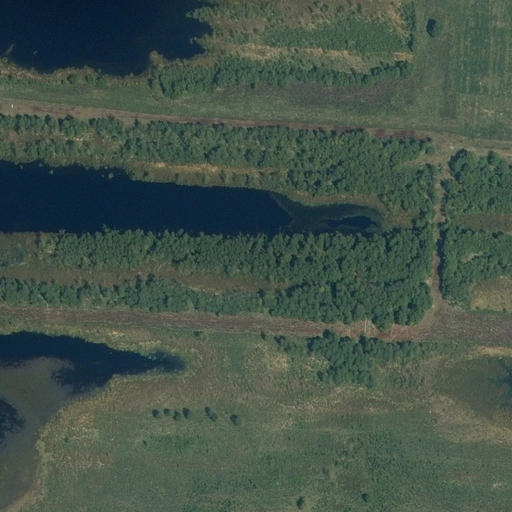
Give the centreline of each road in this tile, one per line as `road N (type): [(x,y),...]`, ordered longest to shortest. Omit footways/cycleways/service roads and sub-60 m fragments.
road 1 (track): [(480,148),(426,135),(0,104)]
road 2 (track): [(436,304),(439,184),(452,158),(480,148),(511,150)]
